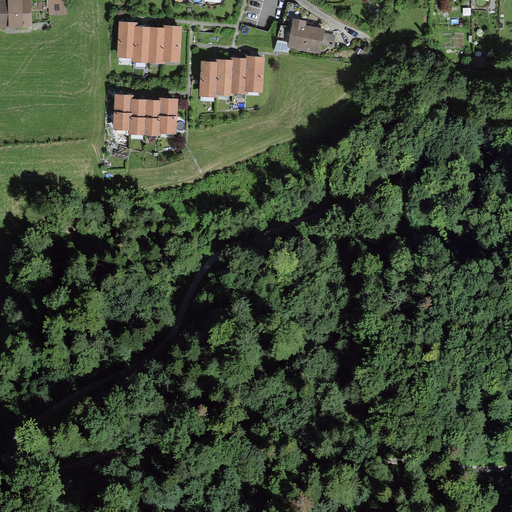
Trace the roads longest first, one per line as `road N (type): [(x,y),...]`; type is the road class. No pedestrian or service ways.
road 1 (track): [(19,441),(46,412),(168,341),(214,253),(391,189),(511,164)]
road 2 (track): [(342,26),(371,40),(374,63),(319,116),(182,182),(99,201)]
road 3 (track): [(511,467),(397,460),(277,470),(173,460)]
road 4 (track): [(173,460),(115,453),(41,469),(23,460),(19,441)]
